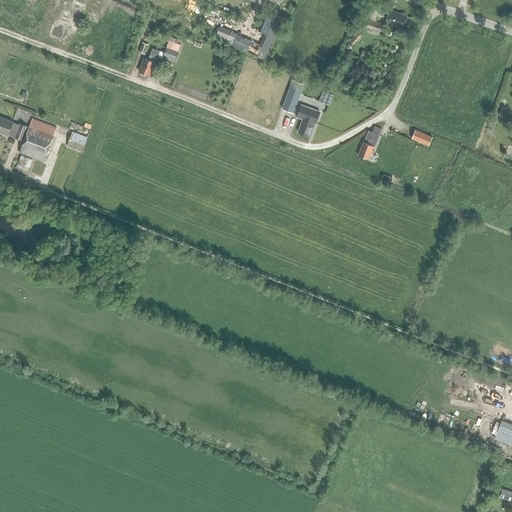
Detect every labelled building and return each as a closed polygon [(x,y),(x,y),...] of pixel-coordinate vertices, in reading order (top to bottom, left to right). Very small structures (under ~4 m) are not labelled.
[(406,16),(395,12),(395,13),(380,7),(377,14),(386,18),(385,22),(401,29),(406,16)] [(90,12),(87,21),(95,24),(98,15),(90,12)] [(53,16),(45,36),(58,41),(66,21),(53,16)] [(232,45),(263,59),(280,23),(266,16),(259,32),(264,34),(259,44),(237,35),(232,45)] [(374,31),(379,32),(382,24),(367,18),(363,29),(367,30),(367,28),(370,29),(370,31),(374,32),(374,31)] [(169,41),(166,47),(163,56),(176,61),(182,46),(169,41)] [(145,56),(149,45),(142,42),(137,53),(145,56)] [(148,75),(152,66),(153,66),(159,51),(152,49),(148,60),(144,58),(139,72),(148,75)] [(362,50),(360,56),(365,58),(368,52),(362,50)] [(292,80),(282,109),(293,113),(304,84),(292,80)] [(326,104),(329,105),(333,95),(322,91),(318,102),(326,104)] [(297,117),(303,119),(298,132),(307,136),(311,127),(312,127),(314,123),(315,124),(320,112),(301,105),(297,117)] [(16,124),(0,118),(0,132),(7,136),(9,130),(16,132),(14,138),(21,141),(27,127),(16,123),(16,124)] [(56,128),(32,119),(19,152),(43,162),(56,128)] [(415,130),(411,139),(428,146),(431,137),(415,130)] [(372,150),(378,135),(368,131),(358,155),(367,159),(371,150),(372,150)] [(86,138),(72,132),(67,146),(81,151),(86,138)] [(21,155),(17,167),(28,171),(32,159),(21,155)] [(381,180),(389,183),(392,178),(383,175),(381,180)] [(511,424),(498,420),(492,439),(511,445),(511,424)] [(499,498),(510,502),(511,497),(511,492),(502,489),(499,498)]
